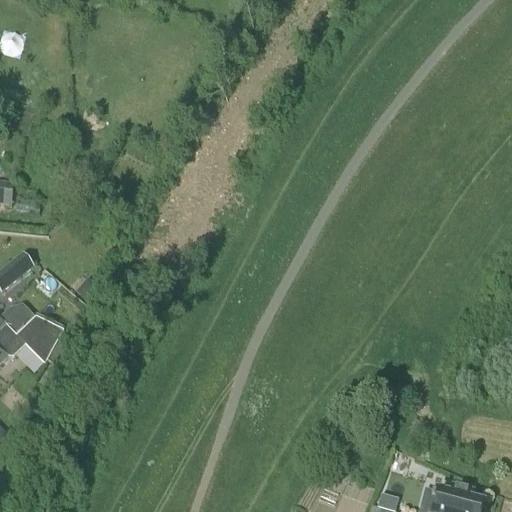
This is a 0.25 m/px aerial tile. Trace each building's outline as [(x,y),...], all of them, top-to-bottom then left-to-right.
[(13,188),(0,186),(0,208),(10,209),(13,188)] [(38,218),(40,205),(17,202),(15,215),(38,218)] [(0,295),(1,297),(34,271),(23,258),(0,275),(0,295)] [(96,290),(87,282),(76,296),(85,303),(96,290)] [(0,337),(10,329),(24,343),(44,325),(36,321),(34,323),(23,311),(5,329),(0,323),(0,337)] [(10,329),(0,337),(0,367),(8,360),(9,361),(13,362),(25,350),(45,369),(47,365),(54,369),(70,339),(64,335),(44,325),(24,343),(10,329)] [(470,504),(472,494),(453,489),(450,499),(437,495),(434,506),(434,505),(432,511),(433,511),(432,511),(482,511),(484,507),(470,504)]
